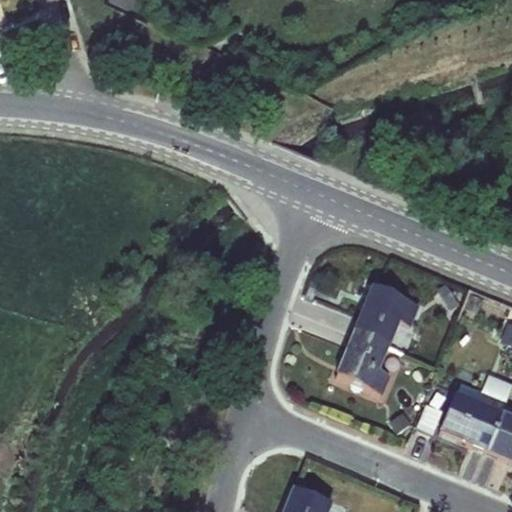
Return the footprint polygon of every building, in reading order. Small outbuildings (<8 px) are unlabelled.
[(135,0),(109,0),(108,4),(129,13),(135,0)] [(444,287),(436,293),(450,313),(459,307),(444,287)] [(416,309),(371,291),(353,335),(388,350),(398,325),(408,330),(416,309)] [(511,328),(506,326),(499,345),(511,350),(511,328)] [(388,350),(353,335),(335,380),(379,398),(387,378),(378,374),(388,350)] [(480,395),(504,405),(505,403),(511,387),(487,378),(480,395)] [(480,395),(459,387),(454,399),(452,399),(437,436),(484,455),(500,418),(506,403),(505,403),(504,405),(480,395)] [(511,423),(500,418),(484,455),(511,466),(511,423)] [(292,492),(283,511),(327,511),(329,507),(292,492)]
